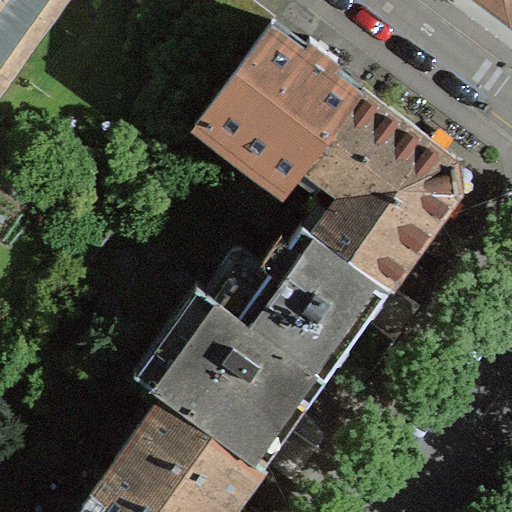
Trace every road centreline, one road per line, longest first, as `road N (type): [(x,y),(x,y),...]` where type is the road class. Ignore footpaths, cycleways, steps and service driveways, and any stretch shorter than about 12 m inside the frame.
road 1 (tertiary): [(511,372),(413,511)]
road 2 (residential): [(382,0),(511,97)]
